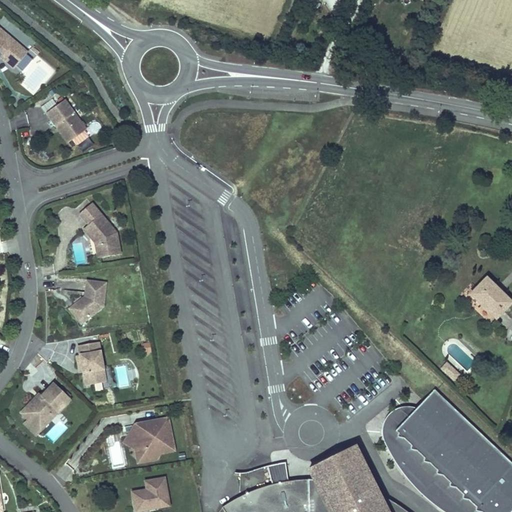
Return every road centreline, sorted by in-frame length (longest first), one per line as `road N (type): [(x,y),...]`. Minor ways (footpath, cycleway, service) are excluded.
road 1 (secondary): [(266,76),(511,118)]
road 2 (residential): [(0,382),(28,306),(16,205)]
road 3 (residential): [(16,205),(158,156)]
road 4 (residential): [(156,143),(13,189)]
